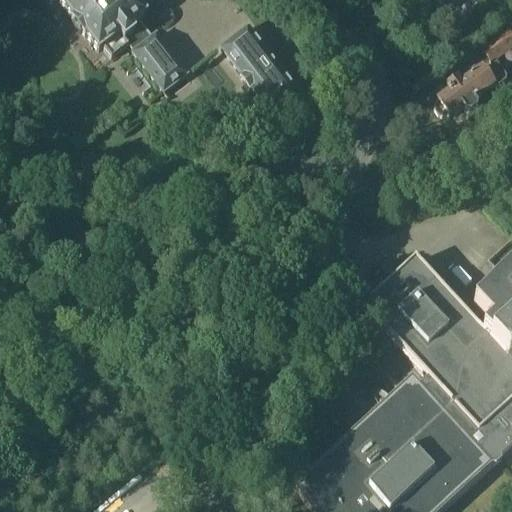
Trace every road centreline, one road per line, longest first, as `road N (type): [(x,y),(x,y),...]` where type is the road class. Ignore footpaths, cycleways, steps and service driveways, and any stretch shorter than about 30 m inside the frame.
road 1 (unclassified): [(0,320),(31,280),(144,215),(335,170)]
road 2 (unclassified): [(335,170),(341,234),(237,448),(241,511)]
road 3 (unclassified): [(335,170),(369,137),(373,74),(307,0)]
